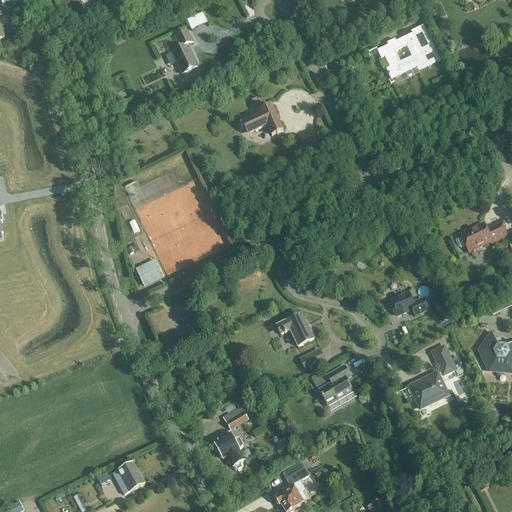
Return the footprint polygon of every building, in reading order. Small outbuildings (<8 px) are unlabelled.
[(0,39),(3,39),(0,27),(0,22),(15,18),(12,5),(0,9),(0,39)] [(187,22),(192,32),(208,24),(203,14),(187,22)] [(412,35),(396,43),(395,41),(387,45),(388,47),(377,52),(381,60),(385,59),(390,69),(386,71),(391,81),(416,69),(427,64),(438,58),(423,27),(411,33),(412,35)] [(171,53),(182,76),(198,68),(187,46),(193,43),(187,32),(175,38),(180,49),(171,53)] [(272,138),(283,132),(271,106),(260,112),(261,116),(250,121),(250,123),(246,125),(245,128),(247,133),(250,134),(254,131),(255,133),(267,127),(272,138)] [(304,137),(309,149),(321,143),(316,131),(304,137)] [(492,244),(507,237),(501,225),(486,231),(484,226),(473,232),(472,230),(460,236),(461,237),(456,240),(455,242),(458,248),(461,249),(466,247),(469,254),(491,243),(492,244)] [(153,227),(142,230),(146,247),(157,244),(153,227)] [(137,271),(145,287),(162,278),(155,262),(137,271)] [(423,300),(413,304),(409,294),(390,302),(394,309),(392,312),(394,315),(396,315),(397,317),(412,310),(415,317),(428,311),(423,300)] [(437,318),(442,327),(450,323),(445,313),(437,318)] [(298,348),(314,341),(302,316),(277,328),(281,337),(290,332),(298,348)] [(511,344),(505,348),(509,354),(505,360),(497,360),(494,353),(498,347),(492,334),(491,334),(492,334),(479,352),(489,372),(511,374),(511,372),(511,344)] [(408,390),(407,392),(409,396),(412,397),(414,396),(414,397),(413,399),(414,402),(417,403),(420,410),(429,405),(432,406),(437,404),(437,402),(448,397),(439,379),(443,377),(455,371),(456,375),(460,376),(463,375),(464,371),(458,358),(451,361),(444,347),(431,353),(441,373),(437,375),(410,388),(410,389),(408,390)] [(300,361),(305,372),(325,363),(319,351),(300,361)] [(318,391),(328,407),(353,393),(344,377),(348,375),(344,367),(327,377),(331,384),(318,391)] [(311,381),(316,389),(326,383),(321,375),(311,381)] [(237,431),(255,420),(249,411),(244,414),(244,413),(226,424),(230,431),(236,428),(237,431)] [(239,440),(233,441),(230,436),(214,446),(214,447),(212,449),(215,453),(218,453),(222,461),(226,459),(232,470),(234,469),(237,472),(242,470),(241,465),(246,462),(240,451),(243,447),(239,440)] [(281,506),(284,511),(289,511),(303,504),(297,494),(304,489),(300,483),(309,477),(302,464),(282,476),(289,487),(282,490),(284,494),(275,500),(279,507),(281,506)] [(130,494),(145,486),(133,465),(118,473),(119,473),(113,476),(118,485),(124,482),(130,494)] [(75,489),(80,504),(85,503),(81,488),(75,489)] [(386,511),(380,501),(372,506),(375,511),(386,511)] [(6,510),(7,511),(24,511),(25,511),(20,503),(6,510)]
